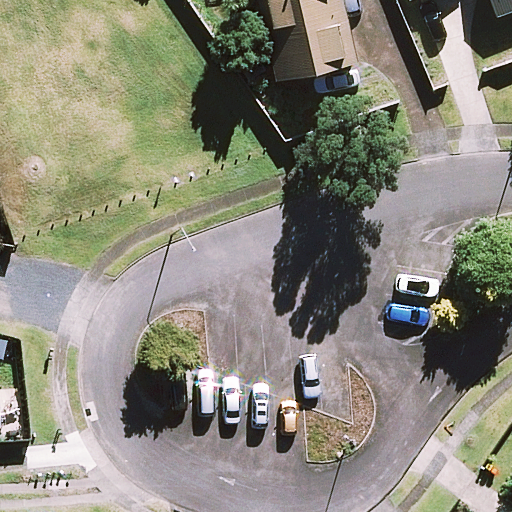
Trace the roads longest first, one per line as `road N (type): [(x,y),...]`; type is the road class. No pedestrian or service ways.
road 1 (residential): [(425,417),(393,461),(355,487),(303,499),(231,488),(156,460),(131,424),(125,354),(158,301),(219,267),(297,247)]
road 2 (residential): [(297,247),(436,208),(511,197)]
road 3 (residential): [(425,417),(297,247)]
